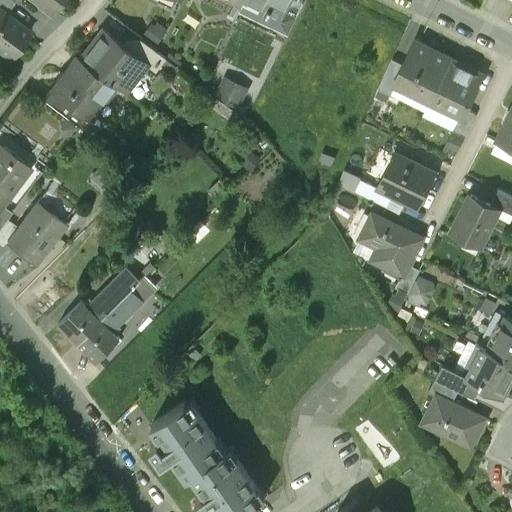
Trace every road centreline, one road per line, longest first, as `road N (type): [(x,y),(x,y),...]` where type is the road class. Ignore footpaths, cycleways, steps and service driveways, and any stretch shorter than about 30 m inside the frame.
road 1 (residential): [(0,315),(158,511)]
road 2 (residential): [(437,220),(511,56)]
road 3 (residential): [(0,108),(98,0)]
